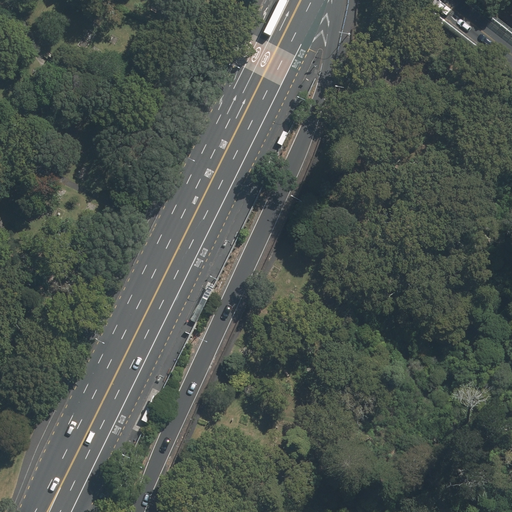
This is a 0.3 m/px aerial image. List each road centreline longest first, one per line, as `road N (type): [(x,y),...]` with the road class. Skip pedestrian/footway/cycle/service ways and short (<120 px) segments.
road 1 (secondary): [(49,511),(300,0)]
road 2 (motorway): [(338,0),(309,122),(140,511)]
